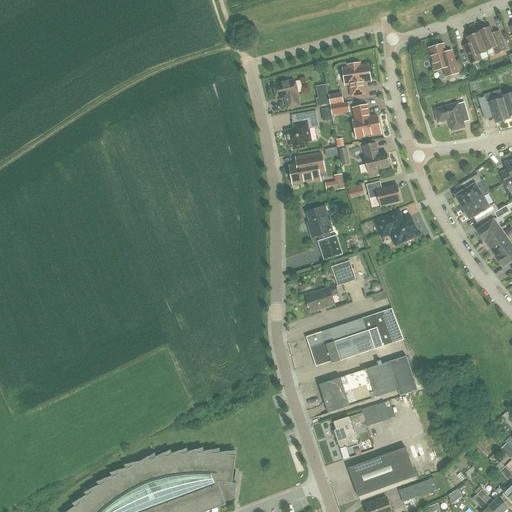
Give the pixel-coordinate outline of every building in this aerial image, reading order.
[(478,31),(487,52),(487,51),(494,48),(496,54),(506,50),(499,31),(493,33),(490,27),(489,27),(488,25),(482,28),(482,30),(478,31)] [(487,52),(478,31),(478,33),(467,37),(470,44),(464,46),(471,64),(481,60),(479,55),(487,52)] [(445,53),(443,45),(429,49),(431,57),(430,57),(434,71),(444,68),(446,76),(458,73),(451,51),(445,53)] [(361,82),(371,81),(368,65),(359,66),(359,63),(348,65),(349,68),(343,69),(345,84),(350,84),(352,96),(365,94),(363,86),(361,86),(361,82)] [(295,80),(274,85),(277,99),(285,97),(288,108),(300,105),(297,94),(298,93),(295,80)] [(472,90),(479,88),(477,81),(470,84),(472,90)] [(326,85),(316,86),(318,98),(317,98),(318,106),(329,104),(326,85)] [(330,104),(343,102),(341,93),(329,95),(330,104)] [(511,93),(502,96),(510,119),(509,117),(511,115),(511,93)] [(510,119),(502,96),(502,97),(503,98),(490,102),(490,101),(486,102),(485,97),(478,99),(482,111),(491,108),(496,123),(498,122),(498,123),(500,123),(504,122),(505,120),(510,119)] [(347,103),(331,106),(332,115),(349,112),(347,103)] [(470,121),(466,107),(459,109),(458,103),(435,110),(438,122),(449,119),(452,131),(464,127),(463,122),(470,121)] [(357,138),(380,133),(377,116),(369,117),(367,106),(353,109),(356,120),(353,121),(357,138)] [(294,129),(286,131),(288,145),(293,144),(294,149),(304,147),(303,142),(311,140),(308,128),(319,126),(316,112),(292,116),(294,129)] [(368,172),(390,167),(387,153),(379,155),(376,143),(363,146),(366,158),(364,158),(368,172)] [(337,147),(325,150),(326,157),(338,155),(337,147)] [(348,156),(346,148),(339,149),(340,157),(348,156)] [(321,154),(296,158),(298,165),(290,167),(293,184),(308,181),(308,183),(317,181),(315,172),(324,170),(321,154)] [(511,183),(511,160),(511,162),(510,160),(504,163),(510,175),(503,179),(510,193),(511,191),(511,188),(510,185),(511,183)] [(335,175),(337,189),(345,188),(342,173),(335,175)] [(460,203),(462,207),(482,195),(475,185),(482,181),(478,174),(462,183),(466,189),(455,196),(456,197),(454,199),(458,204),(460,203)] [(401,201),(398,185),(382,189),(380,181),(366,185),(370,199),(378,197),(380,206),(401,201)] [(361,185),(348,188),(350,196),(363,193),(361,185)] [(481,212),(484,218),(498,210),(494,203),(488,207),(482,195),(462,207),(465,212),(463,213),(466,219),(468,217),(469,219),(481,212)] [(325,206),(307,212),(312,228),(310,229),(313,237),(333,231),(325,206)] [(506,206),(494,213),(497,219),(509,211),(506,206)] [(402,219),(399,212),(376,222),(382,237),(391,233),(389,230),(396,245),(418,235),(409,216),(402,219)] [(483,240),(501,228),(495,219),(477,231),(483,240)] [(490,249),(507,237),(501,228),(483,240),(484,241),(485,240),(488,243),(486,244),(490,249)] [(337,235),(318,241),(324,260),(343,254),(337,235)] [(511,246),(511,242),(507,237),(490,249),(493,254),(495,253),(497,257),(511,246)] [(511,246),(496,258),(503,267),(511,260),(511,246)] [(338,286),(356,279),(350,260),(332,267),(338,286)] [(307,296),(312,312),(334,304),(332,295),(338,293),(336,286),(307,296)] [(392,308),(307,336),(317,365),(332,360),(333,363),(404,340),(392,308)] [(379,365),(367,369),(377,397),(399,390),(401,395),(419,390),(408,355),(383,364),(381,360),(377,361),(379,365)] [(320,384),(329,413),(377,397),(367,369),(320,384)] [(394,407),(402,407),(403,398),(395,398),(394,407)] [(390,418),(384,401),(378,403),(383,421),(390,418)] [(349,416),(334,421),(337,429),(335,430),(341,448),(358,443),(353,428),(357,427),(356,423),(366,420),(368,426),(383,421),(378,403),(362,409),(363,412),(350,417),(349,416)] [(511,458),(511,457),(511,448),(505,441),(499,446),(511,458)] [(360,497),(417,476),(407,447),(350,468),(360,497)] [(140,461),(131,463),(131,464),(132,464),(132,466),(127,469),(127,468),(116,471),(117,472),(118,472),(118,474),(113,477),(112,476),(103,480),(104,480),(105,482),(100,486),(99,485),(90,489),(91,490),(92,492),(88,496),(87,495),(78,500),(78,501),(79,501),(80,503),(76,507),(75,506),(67,511),(205,511),(204,509),(210,507),(211,510),(212,510),(211,507),(216,505),(218,508),(226,505),(225,501),(235,498),(237,484),(232,483),(236,455),(235,455),(235,456),(229,455),(229,451),(219,452),(218,454),(213,453),(213,449),(203,451),(203,453),(197,453),(196,449),(187,452),(187,453),(181,454),(180,450),(171,453),(171,455),(165,456),(164,453),(155,457),(156,458),(150,460),(149,456),(140,461)] [(511,473),(506,467),(501,472),(504,474),(510,481),(510,480),(511,482),(511,473)] [(510,480),(504,475),(499,480),(505,486),(510,481),(510,480)] [(404,502),(439,489),(435,478),(400,490),(404,502)] [(494,511),(504,511),(508,508),(498,498),(494,502),(483,490),(480,486),(475,490),(478,494),(494,511)] [(494,511),(478,494),(475,490),(474,492),(477,495),(473,499),(485,511),(483,511),(494,511)] [(392,511),(387,497),(367,505),(368,509),(367,511),(392,511)] [(304,511),(305,511),(314,511),(317,508),(309,503),(304,511)]
